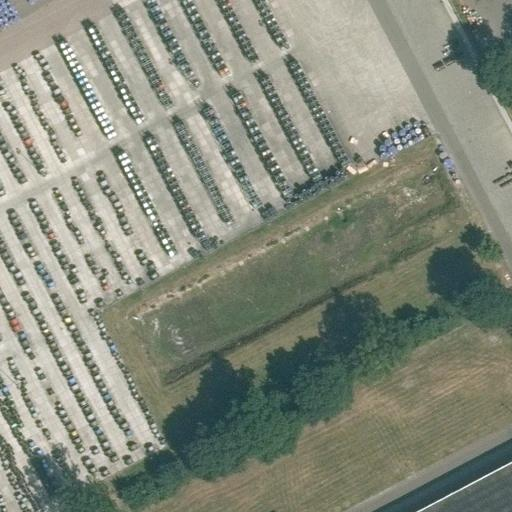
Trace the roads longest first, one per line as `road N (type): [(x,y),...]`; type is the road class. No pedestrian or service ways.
road 1 (unknown): [(511,268),(372,0)]
road 2 (unknown): [(332,511),(511,416)]
